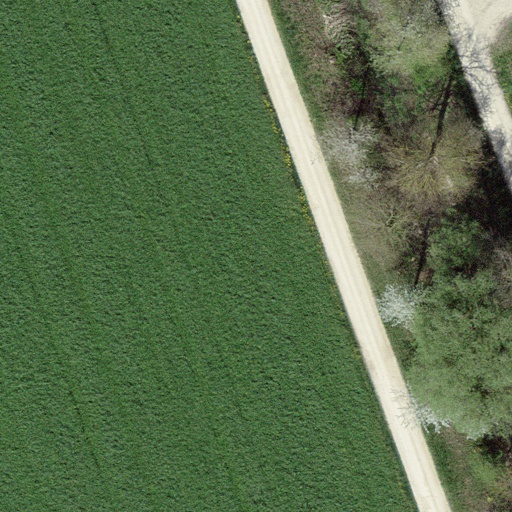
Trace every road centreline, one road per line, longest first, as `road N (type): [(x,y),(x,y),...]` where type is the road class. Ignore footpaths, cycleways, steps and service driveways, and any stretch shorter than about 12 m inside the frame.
road 1 (track): [(430,511),(248,0)]
road 2 (track): [(511,162),(450,2)]
